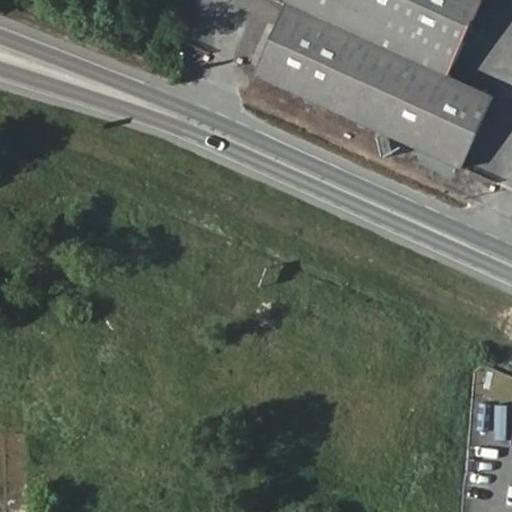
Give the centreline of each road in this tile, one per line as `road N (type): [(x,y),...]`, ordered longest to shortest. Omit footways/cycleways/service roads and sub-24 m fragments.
road 1 (primary): [(179,116),(511,264)]
road 2 (primary): [(179,116),(130,86),(0,35)]
road 3 (primary): [(0,69),(179,116)]
road 4 (unknown): [(235,139),(221,0)]
